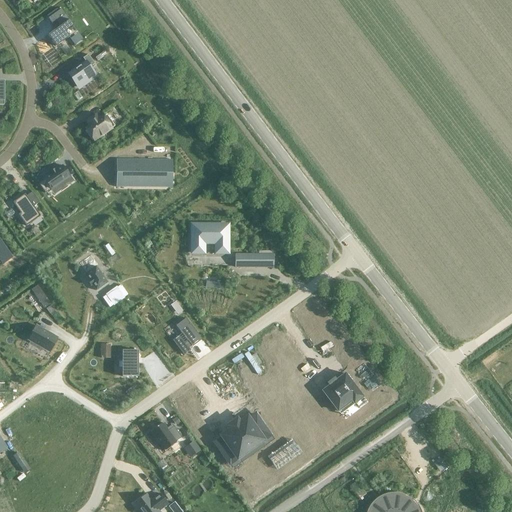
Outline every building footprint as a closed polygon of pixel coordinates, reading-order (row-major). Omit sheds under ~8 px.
[(60,27),(48,35),(56,47),(77,32),(61,9),(48,18),(52,24),(57,21),(60,27)] [(86,63),(80,66),(75,69),(76,70),(69,75),(77,87),(94,74),(90,68),(95,64),(88,55),(83,58),(86,63)] [(115,126),(107,115),(99,120),(96,115),(87,122),(90,126),(86,129),(89,134),(88,135),(92,140),(93,140),(94,141),(115,126)] [(116,159),(116,183),(168,184),(168,173),(172,173),(172,160),(144,160),(144,163),(140,163),(140,160),(116,159)] [(44,180),(39,184),(45,193),(51,189),(52,190),(58,186),(61,190),(67,186),(64,181),(70,177),(62,166),(57,169),(56,168),(48,174),(49,175),(43,179),(44,180)] [(25,194),(13,203),(20,213),(18,215),(26,226),(41,216),(34,207),(39,203),(32,192),(26,196),(25,194)] [(192,225),(192,253),(204,253),(204,243),(216,243),(216,253),(228,253),(228,225),(192,225)] [(0,258),(3,263),(13,256),(0,237),(0,258)] [(274,255),(235,255),(235,267),(274,267),(274,255)] [(96,267),(85,275),(89,280),(87,281),(91,286),(92,285),(96,291),(108,283),(96,267)] [(118,292),(114,295),(121,305),(125,301),(118,292)] [(104,302),(99,304),(106,315),(110,312),(104,302)] [(51,305),(46,309),(50,314),(55,310),(51,305)] [(179,336),(173,341),(184,355),(190,351),(188,348),(192,346),(192,347),(202,340),(186,319),(176,326),(188,341),(185,344),(179,336)] [(36,326),(28,340),(49,352),(57,338),(36,326)] [(276,338),(262,344),(265,350),(279,344),(276,338)] [(266,351),(276,372),(288,367),(278,345),(266,351)] [(101,346),(101,359),(110,359),(110,346),(101,346)] [(318,353),(321,358),(331,351),(328,346),(318,353)] [(207,381),(220,403),(259,380),(252,367),(266,359),(259,347),(246,355),(247,357),(241,360),(244,365),(231,373),(228,368),(207,381)] [(138,351),(122,351),(122,377),(138,377),(138,351)] [(233,373),(243,364),(239,360),(229,369),(233,373)] [(300,375),(307,370),(305,366),(297,371),(300,375)] [(347,374),(324,391),(339,412),(353,401),(356,404),(364,398),(347,374)] [(268,421),(276,418),(273,409),(265,412),(268,421)] [(216,443),(230,463),(270,435),(256,415),(248,421),(247,419),(239,424),(237,421),(228,427),(230,431),(222,436),(224,438),(216,443)] [(203,426),(209,436),(218,432),(212,421),(203,426)] [(163,423),(151,432),(164,451),(177,443),(176,442),(182,438),(174,427),(168,430),(163,423)] [(292,440),(268,457),(277,470),(301,453),(292,440)] [(194,442),(187,446),(193,455),(199,450),(194,442)] [(433,467),(436,473),(442,470),(438,464),(433,467)] [(146,495),(134,504),(140,511),(159,511),(168,505),(160,494),(159,495),(156,498),(155,498),(151,501),(146,495)] [(374,506),(372,509),(370,511),(420,511),(418,508),(416,505),(414,503),(411,500),(408,498),(405,497),(402,496),(398,495),(395,495),(391,495),(388,496),(385,497),(381,499),(378,501),(376,503),(374,506)] [(180,511),(174,503),(169,508),(171,511),(180,511)]
